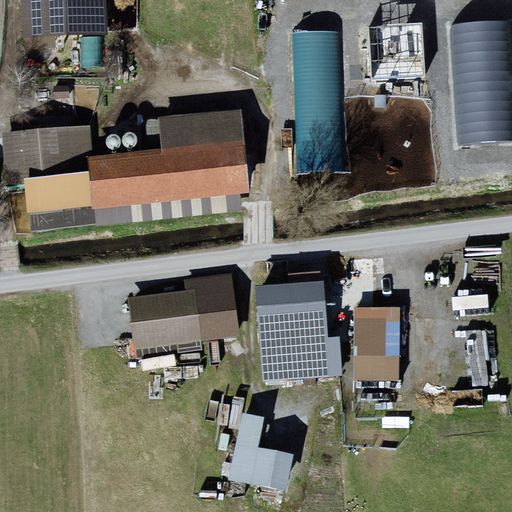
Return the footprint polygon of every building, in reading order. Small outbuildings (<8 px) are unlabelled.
[(60,39),(109,37),(107,0),(22,0),(25,50),(61,49),(60,39)] [(294,32),(299,170),(346,169),(341,30),(294,32)] [(168,159),(105,166),(109,217),(260,202),(251,110),(164,118),(168,159)] [(101,127),(6,137),(10,176),(105,166),(101,127)] [(237,285),(138,300),(147,359),(247,343),(237,285)] [(340,289),(265,294),(272,387),(347,382),(340,289)] [(412,316),(363,315),(362,387),(411,388),(412,316)] [(284,422),(248,412),(231,478),(297,495),(307,458),(277,450),(284,422)]
